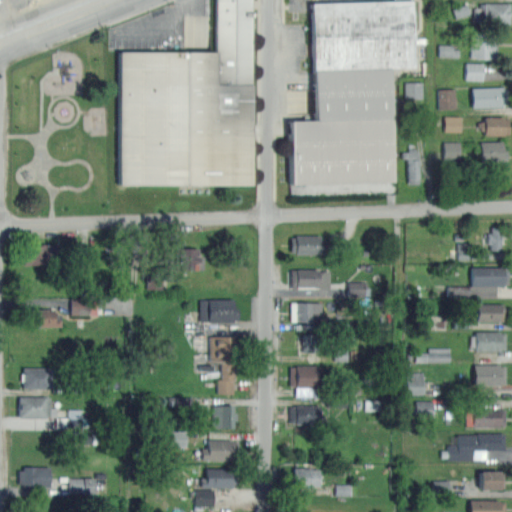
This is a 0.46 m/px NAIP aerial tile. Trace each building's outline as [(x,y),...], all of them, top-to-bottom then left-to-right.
[(391,2),(391,0),(409,0),(409,67),(388,67),(387,184),(287,183),(288,121),(311,121),(311,22),(311,18),(250,17),(249,184),(117,183),(117,51),(213,52),(213,0),(249,0),(249,11),(288,11),(309,11),(309,2),(310,2),(391,2)] [(510,23),(474,22),(474,7),(480,7),(480,3),(510,3),(510,23)] [(469,14),(466,4),(452,8),(454,18),(469,14)] [(496,59),(469,57),(470,36),(475,37),(476,32),(497,33),(496,59)] [(458,57),(459,45),(438,44),(438,56),(458,57)] [(483,80),(483,63),(465,63),(465,80),(483,80)] [(404,98),(422,98),(422,82),(405,82),(404,98)] [(472,108),(471,87),(502,86),(502,89),(507,89),(507,104),(504,104),(504,107),(472,108)] [(437,109),(455,109),(454,89),(437,89),(437,109)] [(461,116),(444,116),(443,131),(460,132),(461,116)] [(484,135),(484,129),(480,129),(480,126),(477,126),(477,121),(484,120),(484,117),(503,117),(503,119),(509,119),(509,134),(484,135)] [(480,161),(480,155),(475,155),(475,150),(480,150),(480,142),(502,141),(502,151),(507,151),(507,160),(503,160),(503,161),(480,161)] [(442,142),(442,160),(459,159),(459,142),(442,142)] [(407,183),(407,157),(401,157),(401,151),(408,151),(408,148),(416,148),(416,151),(418,151),(418,183),(407,183)] [(490,249),(490,243),(486,243),(486,233),(490,233),(490,227),(501,227),(501,233),(505,233),(505,243),(500,243),(500,249),(490,249)] [(295,253),(295,251),(291,251),(290,236),(295,236),(295,235),(320,234),(320,243),(325,243),(325,253),(295,253)] [(23,264),(23,254),(28,254),(27,245),(36,245),(36,244),(57,243),(58,263),(23,264)] [(471,259),(471,243),(457,243),(457,259),(471,259)] [(176,270),(175,254),(180,254),(180,248),(198,248),(198,255),(202,255),(202,269),(176,270)] [(500,265),(500,267),(506,266),(506,282),(500,282),(500,283),(495,283),(495,296),(451,296),(451,285),(471,285),(471,283),(469,283),(469,265),(500,265)] [(291,287),(291,270),(318,269),(318,271),(322,271),(323,286),(291,287)] [(347,295),(364,296),(364,282),(347,282),(347,295)] [(70,315),(96,314),(96,296),(69,297),(70,315)] [(208,298),(232,298),(232,307),(238,307),(238,318),(233,318),(233,320),(208,320),(208,317),(200,317),(200,298),(208,298)] [(312,302),(320,302),(320,321),(295,321),(295,314),(291,314),(291,308),(295,308),(295,302),(312,302)] [(503,320),(476,320),(476,303),(503,303),(503,320)] [(30,326),(30,309),(53,308),(54,314),(60,313),(60,325),(30,326)] [(475,350),(474,331),(500,330),(500,332),(505,332),(505,348),(500,348),(500,350),(475,350)] [(303,352),(302,344),(297,345),(297,336),(302,336),(302,334),(319,334),(319,337),(323,337),(323,350),(319,350),(319,352),(303,352)] [(214,335),(233,336),(233,342),(238,342),(238,354),(233,354),(233,365),(237,366),(237,371),(233,371),(232,393),(216,392),(216,378),(219,378),(220,360),(209,360),(209,335),(214,335)] [(449,347),(427,348),(427,352),(417,352),(417,362),(450,361),(449,347)] [(347,349),(333,348),(332,362),(346,362),(347,349)] [(499,385),(473,385),(473,364),(500,364),(500,366),(505,366),(505,383),(499,383),(499,385)] [(295,387),(295,385),(289,386),(289,367),(294,366),(294,365),(316,365),(320,366),(320,386),(295,387)] [(50,388),(22,387),(23,381),(21,381),(21,373),(22,373),(23,367),(51,368),(50,388)] [(422,395),(422,371),(405,371),(405,394),(422,395)] [(18,417),(18,396),(50,396),(50,408),(55,407),(55,417),(18,417)] [(364,410),(380,410),(380,400),(364,400),(364,410)] [(432,401),(415,400),(415,416),(432,417),(432,401)] [(232,427),(212,426),(212,404),(232,405),(232,411),(237,411),(236,420),(232,420),(232,427)] [(318,423),(294,423),(294,421),(289,422),(289,405),(318,405),(318,423)] [(472,426),(472,424),(465,424),(464,409),(505,408),(506,425),(472,426)] [(169,446),(185,446),(185,431),(169,431),(169,446)] [(476,433),(503,433),(503,450),(485,450),(485,458),(472,458),(472,460),(447,460),(447,456),(441,456),(441,450),(447,450),(447,445),(456,445),(456,436),(464,436),(464,434),(476,434),(476,433)] [(232,459),(201,460),(201,448),(207,448),(207,439),(232,439),(232,441),(237,441),(237,458),(232,458),(232,459)] [(49,486),(23,486),(23,481),(18,481),(18,472),(23,472),(23,465),(49,466),(49,486)] [(200,487),(200,477),(205,476),(205,468),(231,467),(231,471),(237,471),(237,484),(232,484),(232,486),(200,487)] [(293,486),(293,467),(311,467),(311,468),(319,469),(319,485),(311,485),(311,486),(293,486)] [(499,489),(478,488),(478,469),(499,470),(499,472),(503,472),(503,487),(499,487),(499,489)] [(68,493),(93,494),(94,478),(68,477),(68,493)] [(194,489),(194,506),(213,505),(212,488),(194,489)] [(468,511),(468,499),(499,499),(499,500),(504,500),(504,511),(468,511)]
